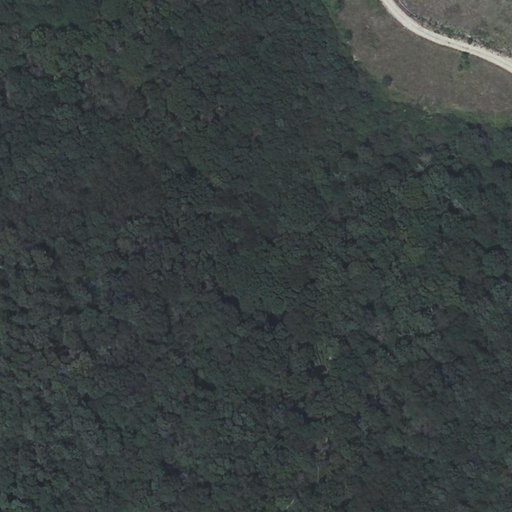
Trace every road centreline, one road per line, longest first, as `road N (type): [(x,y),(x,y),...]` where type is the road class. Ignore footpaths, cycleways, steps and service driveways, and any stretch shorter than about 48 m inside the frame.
road 1 (track): [(0,33),(110,60),(163,101),(191,139),(239,254),(272,290),(304,378),(286,511)]
road 2 (track): [(386,0),(399,25),(511,68)]
